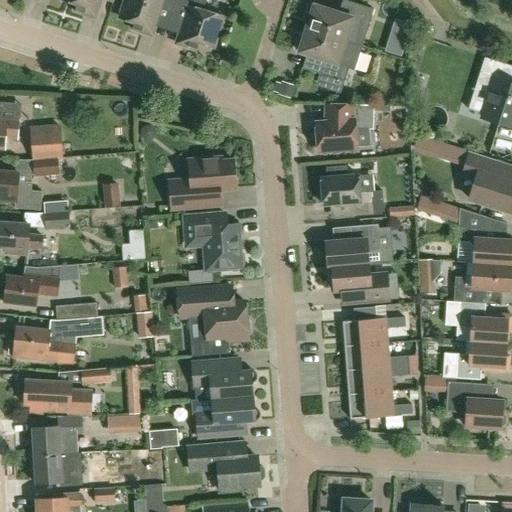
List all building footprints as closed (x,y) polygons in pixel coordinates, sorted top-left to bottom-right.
[(77,5),(75,12),(94,18),(99,0),(102,0),(113,3),(114,0),(64,0),(77,5)] [(177,0),(127,0),(121,19),(134,23),(132,30),(151,36),(160,7),(174,12),(177,0)] [(177,0),(174,12),(187,16),(178,44),(197,51),(199,44),(213,48),(223,17),(204,10),(206,0),(177,0)] [(307,29),(362,46),(374,10),(344,0),(340,13),(314,5),(314,7),(310,6),(306,20),(309,21),(307,29)] [(354,70),(362,46),(307,29),(304,37),(300,36),(296,49),(300,50),(299,53),(324,61),(320,74),(345,82),(349,69),(354,70)] [(401,57),(403,50),(387,45),(385,52),(401,57)] [(483,119),(511,127),(511,66),(484,58),(474,88),(491,93),(483,119)] [(275,83),(272,93),(292,99),(296,87),(282,83),(281,85),(275,83)] [(324,123),(317,124),(319,151),(357,148),(356,129),(374,130),(375,107),(325,105),(324,123)] [(0,148),(4,149),(5,138),(18,139),(20,121),(0,119),(0,148)] [(58,158),(63,158),(60,125),(30,127),(33,160),(58,158)] [(437,142),(420,136),(416,147),(434,153),(437,142)] [(466,167),(462,179),(475,183),(470,199),(511,213),(511,211),(511,165),(497,161),(470,152),(466,167)] [(0,167),(12,167),(12,159),(0,158),(0,167)] [(58,158),(33,160),(34,175),(34,177),(59,175),(58,160),(58,159),(58,158)] [(222,158),(190,161),(191,180),(170,182),(172,210),(221,206),(220,190),(236,188),(234,161),(222,161),(222,158)] [(321,179),(322,189),(319,192),(319,200),(323,203),(324,205),(347,203),(348,217),(384,214),(382,191),(360,193),(359,176),(346,177),(346,167),(326,168),(327,178),(321,179)] [(18,182),(19,174),(0,172),(0,202),(15,204),(15,210),(41,212),(43,192),(32,191),(32,183),(18,182)] [(103,185),(105,207),(120,206),(118,183),(103,185)] [(434,216),(438,202),(421,197),(416,211),(434,216)] [(389,218),(406,217),(405,207),(389,208),(389,218)] [(458,241),(457,262),(467,263),(474,263),(511,266),(511,263),(511,240),(506,240),(488,239),(489,218),(460,209),(459,224),(458,241)] [(68,210),(44,213),(45,227),(45,230),(70,227),(68,210)] [(206,246),(206,247),(201,247),(203,270),(187,271),(188,284),(213,282),(212,271),(213,271),(242,268),(239,224),(226,225),(225,214),(184,217),(187,247),(206,246)] [(42,236),(28,235),(29,225),(0,223),(0,248),(6,249),(5,253),(28,255),(28,247),(41,248),(42,236)] [(353,241),(333,242),(327,243),(329,267),(369,264),(368,252),(381,251),(379,225),(352,227),(353,241)] [(120,243),(121,259),(143,258),(142,228),(127,229),(128,243),(120,243)] [(433,282),(431,261),(431,260),(418,261),(420,294),(434,293),(433,282)] [(456,277),(454,302),(461,303),(483,304),(484,289),(502,290),(511,290),(511,278),(511,266),(474,263),(467,263),(467,278),(456,277)] [(370,276),(369,264),(329,267),(329,268),(333,267),(335,291),(340,290),(341,304),(389,300),(388,286),(384,286),(383,275),(370,276)] [(25,266),(24,278),(7,276),(4,303),(36,307),(38,294),(58,296),(61,266),(35,268),(25,266)] [(110,288),(123,286),(122,267),(108,268),(110,288)] [(232,286),(179,291),(181,318),(189,318),(199,317),(201,355),(230,353),(229,342),(248,340),(248,334),(250,334),(252,332),(253,328),(253,324),(251,321),(249,319),(247,319),(245,301),(233,302),(232,286)] [(96,303),(56,306),(57,321),(67,320),(97,317),(96,303)] [(457,327),(456,340),(466,341),(471,341),(507,344),(508,332),(511,332),(511,325),(511,315),(485,314),(486,304),(483,304),(461,303),(460,327),(457,327)] [(151,313),(137,314),(140,339),(153,338),(151,313)] [(97,317),(67,320),(68,334),(98,331),(97,317)] [(386,318),(354,321),(343,322),(345,346),(388,343),(387,325),(399,328),(406,327),(405,317),(386,319),(386,318)] [(9,355),(26,357),(26,359),(66,363),(68,344),(61,343),(62,332),(16,328),(15,343),(10,342),(9,355)] [(458,354),(456,378),(481,380),(482,370),(509,372),(510,356),(506,356),(507,344),(471,341),(466,341),(465,355),(458,354)] [(388,343),(345,346),(347,371),(409,366),(408,356),(402,357),(390,361),(388,343)] [(251,371),(242,372),(241,359),(193,363),(196,401),(213,399),(253,396),(252,383),(254,383),(255,382),(256,381),(257,379),(258,378),(257,376),(257,374),(256,373),(254,372),(253,371),(251,371)] [(127,387),(129,414),(139,414),(137,385),(137,376),(156,375),(155,364),(126,367),(127,387)] [(409,366),(347,371),(349,395),(392,392),(391,373),(403,376),(410,375),(409,366)] [(82,371),(84,385),(110,382),(109,368),(103,369),(82,371)] [(442,389),(443,375),(424,374),(423,388),(442,389)] [(26,381),(25,384),(22,384),(19,386),(19,394),(21,396),(25,396),(25,405),(31,405),(31,413),(43,414),(43,411),(68,412),(68,414),(91,415),(92,391),(59,390),(60,382),(26,381)] [(448,391),(446,412),(467,413),(466,427),(501,429),(501,426),(504,426),(506,424),(506,418),(504,416),(502,416),(503,401),(492,400),(474,399),(475,384),(455,382),(448,382),(448,391)] [(394,409),(392,392),(349,395),(351,419),(394,416),(413,414),(412,404),(406,405),(394,409)] [(256,409),(254,409),(253,396),(213,399),(196,401),(191,401),(193,426),(196,425),(197,438),(247,435),(246,422),(255,421),(257,421),(258,420),(259,419),(260,417),(261,415),(260,414),(260,412),(259,411),(258,410),(256,409)] [(129,414),(107,415),(108,434),(140,432),(139,414),(129,414)] [(34,455),(60,454),(75,453),(74,434),(83,433),(82,415),(59,417),(59,426),(33,427),(34,455)] [(420,421),(407,422),(407,435),(421,434),(420,421)] [(148,447),(177,446),(176,428),(147,429),(148,447)] [(247,458),(245,441),(189,446),(191,471),(219,469),(221,491),(243,489),(242,486),(260,485),(260,481),(263,480),(266,478),(265,469),(262,467),(259,467),(258,457),(247,458)] [(60,454),(34,455),(36,483),(62,482),(62,487),(77,486),(76,464),(61,465),(60,454)] [(138,471),(94,473),(95,488),(139,486),(138,471)] [(162,503),(160,483),(143,484),(143,498),(131,499),(132,511),(142,511),(142,504),(162,503)] [(115,502),(114,487),(94,489),(95,503),(115,502)] [(68,511),(69,508),(82,508),(81,495),(63,495),(63,499),(37,500),(37,511),(68,511)] [(344,499),(343,511),(371,511),(372,501),(369,501),(367,498),(359,497),(355,500),(344,499)]
